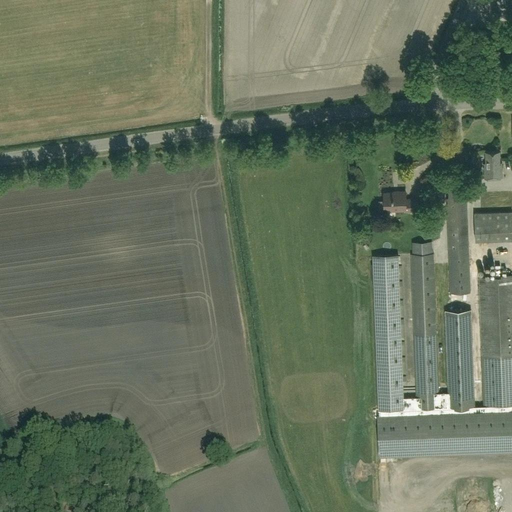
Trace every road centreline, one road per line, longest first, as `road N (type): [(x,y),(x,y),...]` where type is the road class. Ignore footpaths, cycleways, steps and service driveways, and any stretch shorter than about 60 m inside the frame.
road 1 (tertiary): [(0,159),(427,105)]
road 2 (track): [(211,0),(210,130)]
